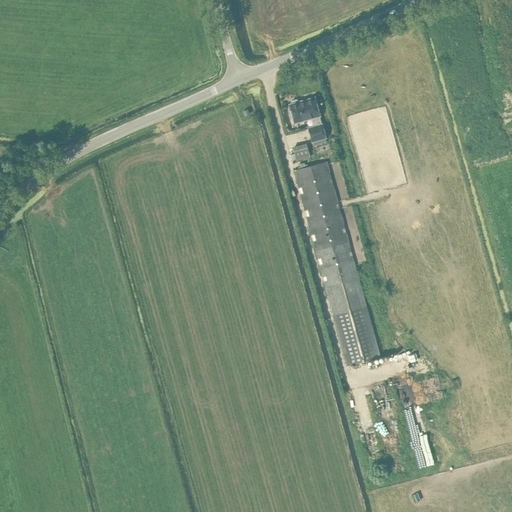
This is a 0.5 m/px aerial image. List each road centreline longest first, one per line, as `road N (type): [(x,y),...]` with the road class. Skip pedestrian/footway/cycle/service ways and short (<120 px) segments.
road 1 (unclassified): [(0,211),(36,174),(237,81)]
road 2 (unclassified): [(237,81),(428,0)]
